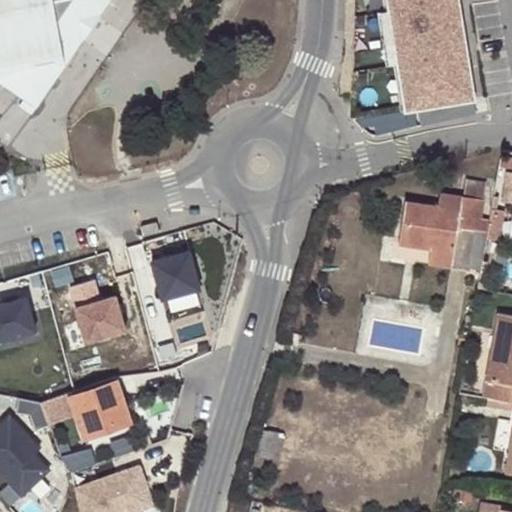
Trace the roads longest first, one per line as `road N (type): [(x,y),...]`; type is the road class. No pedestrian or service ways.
road 1 (tertiary): [(202,511),(268,269)]
road 2 (residential): [(219,177),(0,221)]
road 3 (residential): [(495,134),(300,168)]
